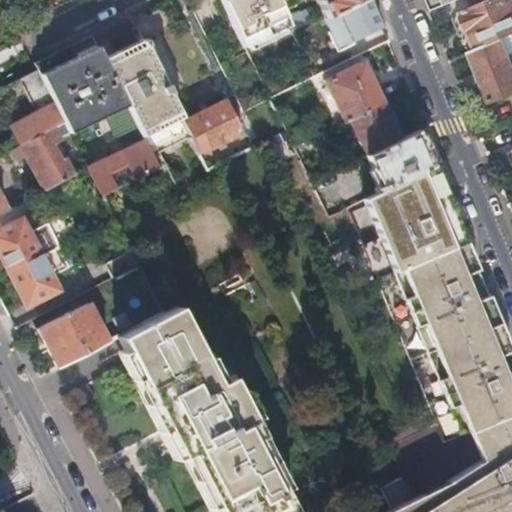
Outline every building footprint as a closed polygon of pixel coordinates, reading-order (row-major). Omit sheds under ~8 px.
[(276,0),(222,0),(244,45),(288,24),(276,0)] [(316,0),(323,16),(354,0),(316,0)] [(381,25),(370,0),(354,0),(323,16),(329,30),(327,31),(336,50),(351,43),(350,40),(381,25)] [(429,0),(434,9),(455,0),(429,0)] [(511,34),(511,0),(489,0),(460,12),(461,13),(453,16),(462,37),(463,36),(469,34),(476,50),(511,34)] [(7,15),(13,26),(22,22),(17,10),(7,15)] [(134,124),(139,133),(164,121),(162,115),(176,108),(164,83),(144,43),(135,25),(131,27),(136,38),(100,56),(134,124)] [(112,134),(134,124),(100,56),(89,33),(68,43),(74,54),(60,61),(54,50),(31,61),(34,67),(43,85),(52,103),(61,119),(66,130),(102,112),(112,134)] [(469,34),(463,36),(469,53),(476,50),(469,34)] [(511,52),(511,34),(476,50),(469,53),(468,53),(488,102),(511,91),(511,56),(511,53),(511,52)] [(144,43),(164,83),(176,77),(157,36),(144,43)] [(54,50),(60,61),(74,54),(68,43),(61,47),(54,50)] [(307,62),(313,75),(334,65),(328,52),(307,62)] [(323,79),(344,121),(347,120),(383,102),(363,60),(323,79)] [(37,89),(43,85),(34,67),(0,84),(0,110),(22,99),(27,95),(37,89)] [(189,133),(190,135),(199,131),(207,147),(240,131),(224,97),(182,118),(189,133)] [(347,120),(363,154),(400,137),(383,102),(347,120)] [(16,143),(61,119),(52,103),(0,130),(0,137),(6,149),(16,143)] [(142,138),(148,151),(189,133),(182,118),(176,108),(162,115),(164,121),(139,133),(142,138)] [(42,188),(71,173),(62,155),(57,157),(50,143),(68,134),(66,130),(61,119),(16,143),(22,154),(23,154),(42,188)] [(432,163),(433,163),(417,128),(400,137),(363,154),(368,165),(360,169),(363,174),(368,172),(375,185),(373,186),(376,191),(432,163)] [(85,166),(99,192),(155,166),(148,151),(142,138),(85,166)] [(310,138),(293,146),(299,158),(315,150),(310,138)] [(360,198),(392,270),(403,266),(465,240),(433,163),(432,163),(376,191),(360,198)] [(0,225),(0,259),(6,270),(36,255),(54,246),(63,241),(51,217),(24,230),(18,217),(0,225)] [(476,266),(465,240),(403,266),(482,457),(446,480),(379,511),(511,511),(511,368),(505,350),(510,348),(487,292),(481,295),(470,268),(476,266)] [(36,255),(41,264),(59,255),(54,246),(36,255)] [(108,263),(114,274),(115,277),(136,265),(129,251),(108,263)] [(36,255),(6,270),(23,304),(53,289),(41,264),(36,255)] [(476,266),(470,268),(481,295),(487,292),(476,266)] [(153,308),(158,306),(153,297),(149,300),(153,308)] [(35,328),(55,366),(105,340),(85,302),(35,328)] [(160,312),(115,335),(177,455),(184,452),(215,511),(286,511),(249,438),(254,435),(224,377),(211,383),(172,306),(160,312)]
